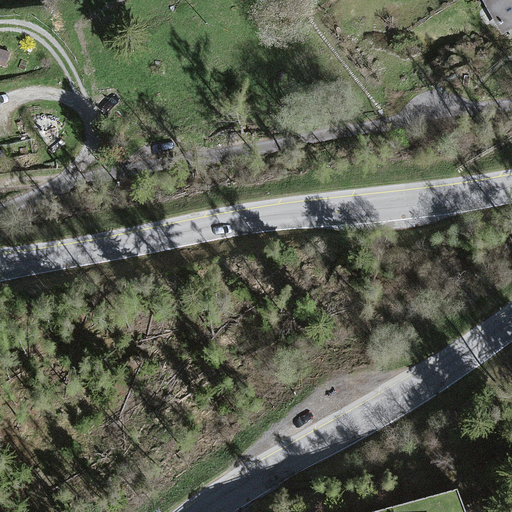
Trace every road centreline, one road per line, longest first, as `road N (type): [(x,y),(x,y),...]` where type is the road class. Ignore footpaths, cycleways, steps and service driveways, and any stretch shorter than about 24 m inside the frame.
road 1 (tertiary): [(0,267),(258,219),(511,186)]
road 2 (tertiary): [(511,323),(202,511)]
